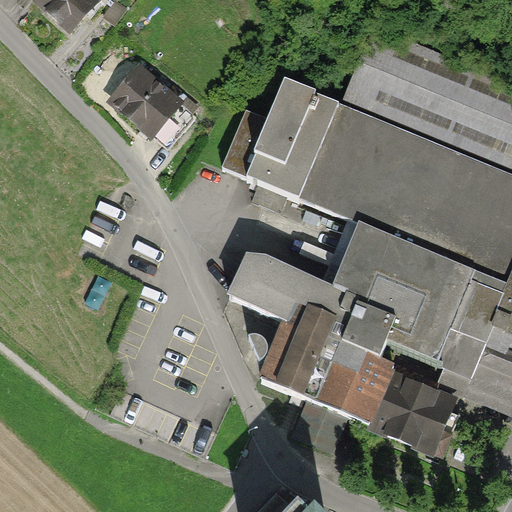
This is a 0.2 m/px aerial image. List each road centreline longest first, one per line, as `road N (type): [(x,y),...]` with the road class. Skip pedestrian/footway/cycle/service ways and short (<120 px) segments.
road 1 (residential): [(366,511),(305,483),(282,457),(159,201),(0,21)]
road 2 (track): [(282,457),(255,489),(219,475),(109,429),(0,345)]
